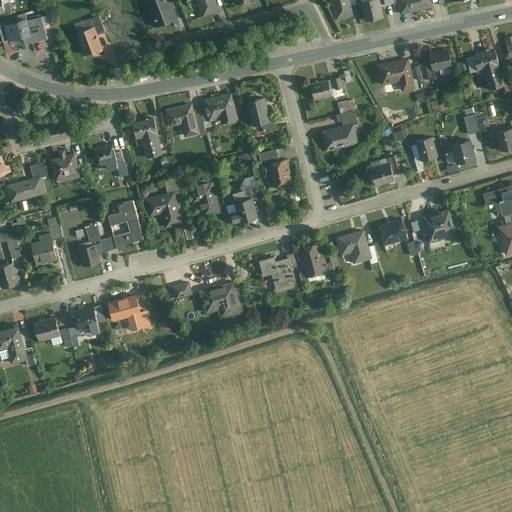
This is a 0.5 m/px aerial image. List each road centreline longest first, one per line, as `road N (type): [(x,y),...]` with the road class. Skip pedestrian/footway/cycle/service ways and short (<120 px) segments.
road 1 (track): [(0,419),(319,322),(397,511)]
road 2 (residential): [(325,217),(0,310)]
road 3 (residential): [(283,62),(115,95),(61,89),(0,68)]
road 4 (residential): [(511,11),(283,62)]
road 5 (residential): [(511,166),(325,217)]
road 6 (residential): [(325,217),(283,62)]
